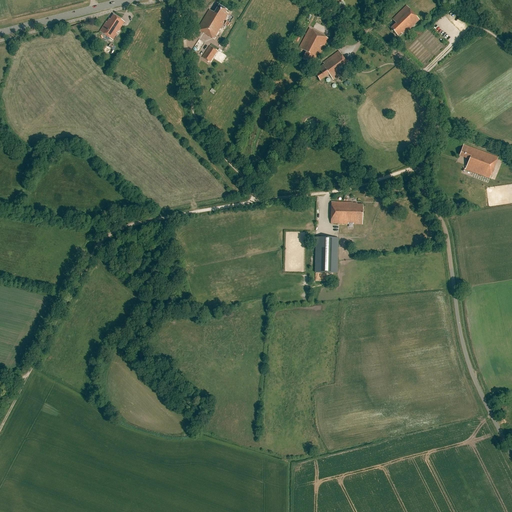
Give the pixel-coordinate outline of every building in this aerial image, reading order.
[(197,29),(214,39),(224,22),(223,22),(228,14),(226,12),(227,10),(219,5),(214,13),(209,9),(197,29)] [(414,24),(419,20),(406,6),(393,19),(396,23),(391,28),(398,35),(401,32),(402,33),(404,31),(405,32),(408,29),(409,29),(414,24)] [(113,40),(125,22),(114,14),(109,21),(108,21),(107,22),(106,21),(100,32),(113,40)] [(320,54),(328,39),(310,28),(299,48),(306,52),(303,59),(313,64),(315,60),(319,53),(320,54)] [(218,51),(209,46),(202,58),(210,63),(218,51)] [(333,80),(351,68),(339,51),(323,63),(324,64),(313,71),(320,80),(329,74),(333,80)] [(463,144),(459,157),(469,160),(466,169),(465,169),(490,179),(498,157),(463,144)] [(331,224),(362,224),(363,204),(357,204),(357,203),(352,203),(353,203),(331,202),(331,224)] [(337,273),(338,238),(316,237),(315,273),(337,273)]
